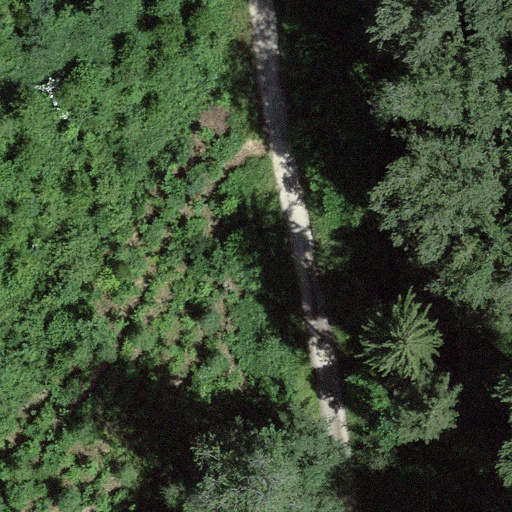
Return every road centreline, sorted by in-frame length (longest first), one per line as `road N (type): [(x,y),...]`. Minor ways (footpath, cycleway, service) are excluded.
road 1 (track): [(326,353),(276,110),(265,0)]
road 2 (track): [(326,353),(350,511)]
